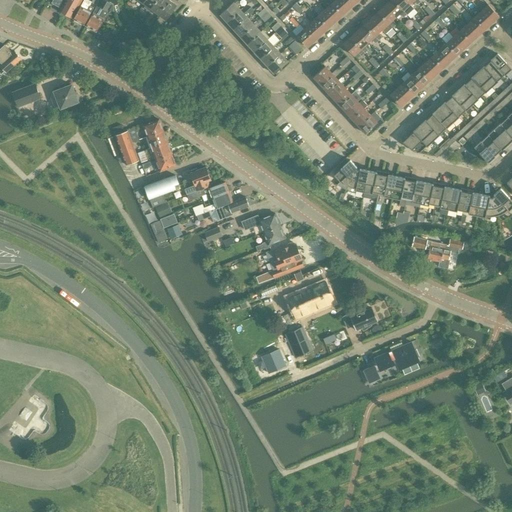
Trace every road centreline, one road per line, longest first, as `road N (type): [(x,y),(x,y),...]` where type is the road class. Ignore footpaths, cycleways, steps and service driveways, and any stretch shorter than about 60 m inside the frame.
road 1 (unclassified): [(439,295),(335,231),(139,89)]
road 2 (unclassified): [(193,511),(190,443),(153,369),(84,295),(0,246)]
road 3 (residential): [(367,149),(498,32)]
road 4 (residential): [(367,149),(490,177),(511,157)]
road 5 (unclassified): [(139,89),(79,53),(0,22)]
road 6 (residential): [(202,9),(270,86),(297,72)]
